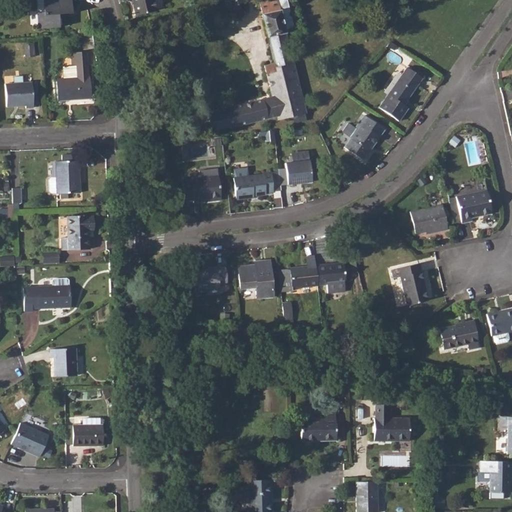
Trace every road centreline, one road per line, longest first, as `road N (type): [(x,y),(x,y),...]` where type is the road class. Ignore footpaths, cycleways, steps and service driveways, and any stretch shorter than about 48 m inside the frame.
road 1 (residential): [(186,239),(281,234),(373,201),(417,161),(469,92)]
road 2 (residential): [(452,81),(408,145),(355,192),(281,218),(200,228),(186,239)]
road 3 (residential): [(126,243),(137,480)]
road 4 (unknown): [(250,61),(225,33),(193,37),(117,88)]
road 5 (residential): [(0,476),(22,484),(137,480)]
road 6 (residential): [(109,0),(120,131)]
road 7 (residential): [(120,131),(0,137)]
